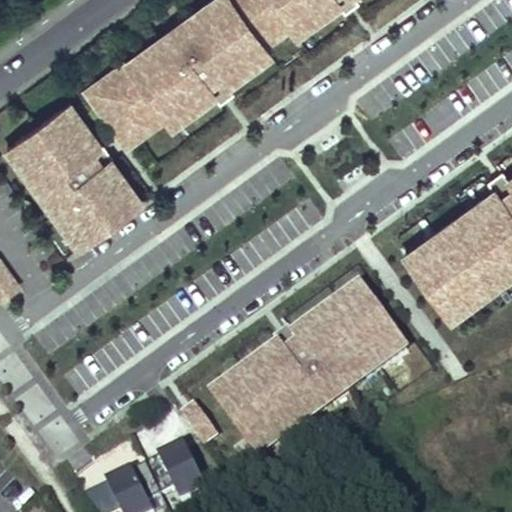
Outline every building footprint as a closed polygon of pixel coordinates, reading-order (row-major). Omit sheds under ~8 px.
[(252,0),(209,0),(85,91),(125,147),(165,118),(170,126),(209,97),(216,106),(230,95),(224,86),(284,43),(252,0)] [(252,0),(284,43),(337,5),(342,13),(355,4),(352,0),(252,0)] [(390,0),(386,4),(403,19),(421,0),(390,0)] [(2,151),(77,253),(145,204),(71,101),(2,151)] [(491,193),(506,182),(499,173),(485,184),(491,193)] [(423,255),(407,267),(442,314),(460,301),(466,308),(511,274),(511,264),(511,263),(511,262),(511,190),(511,191),(506,182),(491,193),(474,206),(479,214),(468,222),(456,231),(450,223),(417,247),(423,255)] [(479,214),(474,206),(462,214),(468,222),(479,214)] [(468,222),(462,214),(450,223),(456,231),(468,222)] [(407,267),(423,255),(417,247),(402,259),(407,267)] [(0,303),(22,289),(0,257),(0,303)] [(343,314),(365,298),(359,290),(337,306),(343,314)] [(239,389),(217,406),(257,461),(297,432),(291,424),(308,411),(314,419),(330,408),(324,400),(342,387),(359,374),(365,382),(405,353),(365,298),(343,314),(324,328),(318,320),(292,338),(278,349),(253,367),(259,375),(239,389)] [(448,322),(466,308),(460,301),(442,314),(448,322)] [(324,328),(343,314),(337,306),(318,320),(324,328)] [(278,349),(292,338),(287,330),(272,341),(278,349)] [(239,389),(259,375),(253,367),(233,381),(239,389)] [(348,395),(365,382),(359,374),(342,387),(348,395)] [(217,406),(239,389),(233,381),(211,398),(217,406)] [(330,408),(348,395),(342,387),(324,400),(330,408)] [(441,396),(430,402),(461,455),(471,449),(441,396)] [(216,438),(195,409),(181,420),(202,448),(216,438)] [(297,432),(314,419),(308,411),(291,424),(297,432)] [(186,445),(146,464),(161,495),(174,489),(180,501),(207,488),(186,445)] [(146,464),(107,483),(121,511),(154,511),(149,501),(161,495),(146,464)] [(114,511),(120,509),(107,483),(85,495),(99,511),(114,511)]
